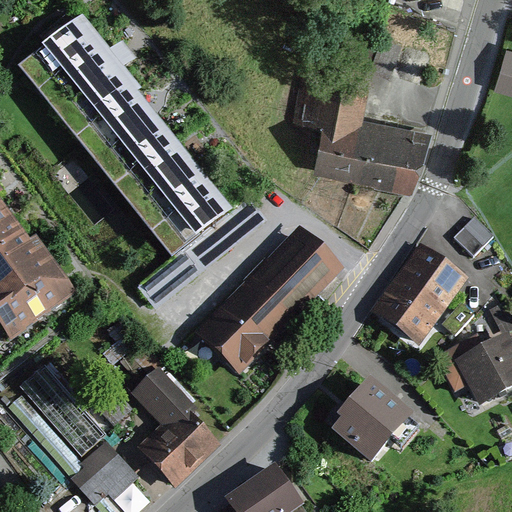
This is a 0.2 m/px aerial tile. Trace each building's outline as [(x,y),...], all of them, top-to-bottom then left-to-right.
[(43,89),(97,46),(81,25),(26,69),(43,89)] [(60,110),(114,67),(97,46),(43,89),(60,110)] [(511,51),(511,52),(501,87),(511,90),(511,51)] [(77,131),(131,88),(114,67),(60,110),(77,131)] [(368,89),(304,76),(295,119),(330,126),(321,174),(418,193),(430,135),(361,121),(368,89)] [(93,152),(148,108),(131,88),(77,131),(93,152)] [(110,173),(165,129),(148,108),(93,152),(110,173)] [(127,194),(181,150),(165,129),(110,173),(127,194)] [(144,215),(198,171),(181,150),(127,194),(144,215)] [(161,235),(215,192),(198,171),(144,215),(161,235)] [(178,257),(233,214),(215,192),(161,235),(178,257)] [(233,214),(178,257),(139,289),(153,307),(262,219),(248,201),(233,214)] [(4,205),(0,208),(0,253),(26,234),(4,205)] [(480,225),(460,243),(479,264),(499,246),(480,225)] [(351,276),(304,232),(202,341),(249,385),(351,276)] [(26,234),(0,253),(0,298),(48,264),(26,234)] [(469,282),(420,246),(370,314),(419,350),(469,282)] [(48,264),(0,298),(0,317),(13,335),(70,293),(48,264)] [(482,344),(438,368),(457,402),(470,395),(483,418),(511,402),(511,350),(511,348),(490,359),(482,344)] [(169,370),(142,393),(174,431),(150,451),(183,490),(234,448),(169,370)] [(69,473),(92,453),(51,408),(64,396),(44,373),(8,406),(69,473)] [(384,389),(348,432),(389,466),(425,423),(384,389)] [(110,446),(73,475),(100,510),(118,496),(123,503),(143,487),(110,446)] [(245,504),(251,511),(306,511),(325,495),(293,460),(245,504)]
